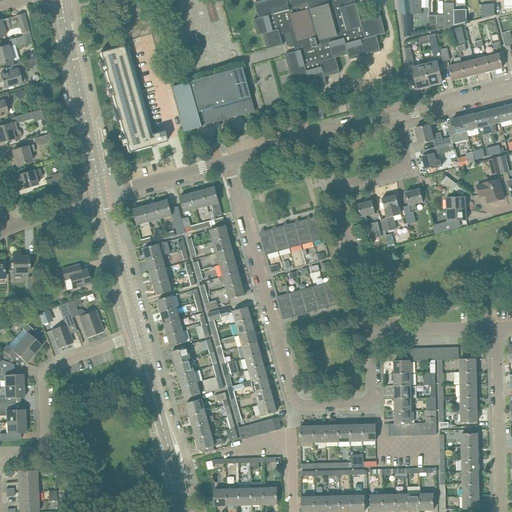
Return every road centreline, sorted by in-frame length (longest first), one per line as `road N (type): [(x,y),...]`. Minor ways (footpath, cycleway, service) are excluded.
road 1 (residential): [(227,160),(296,403)]
road 2 (residential): [(0,458),(41,451),(44,374),(52,366),(135,336)]
road 3 (secondary): [(100,195),(62,0)]
road 4 (secondary): [(187,511),(135,336)]
road 5 (residential): [(373,330),(333,186)]
road 6 (secondary): [(135,336),(100,195)]
road 7 (residential): [(296,403),(370,399),(373,330)]
road 8 (residential): [(100,195),(227,160)]
road 9 (residential): [(333,186),(404,165),(395,116)]
road 10 (residential): [(373,330),(495,328)]
road 11 (residential): [(395,116),(511,89)]
